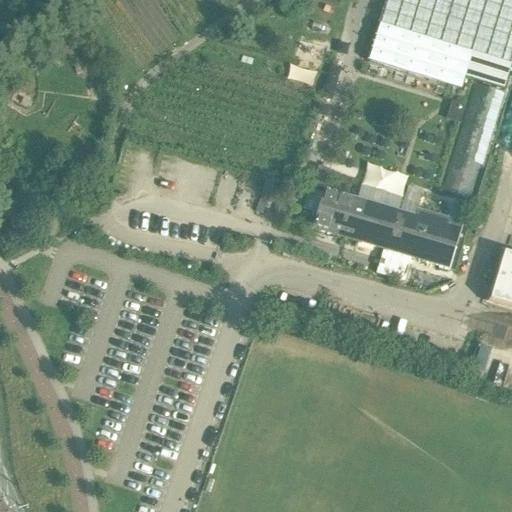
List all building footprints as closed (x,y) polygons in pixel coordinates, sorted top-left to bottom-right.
[(511,66),(511,61),(511,0),(387,0),(387,2),(379,26),(368,63),(453,88),(457,89),(461,90),(464,79),(503,91),(511,66)] [(38,50),(25,60),(30,67),(43,57),(38,50)] [(290,79),(313,83),(315,71),(292,67),(290,79)] [(0,94),(10,100),(18,87),(8,82),(0,94)] [(475,84),(442,192),(443,192),(472,201),(504,93),(475,84)] [(452,101),(448,118),(463,121),(466,104),(452,101)] [(287,190),(255,180),(244,217),(276,225),(287,190)] [(417,211),(415,218),(414,217),(414,218),(400,214),(400,213),(399,213),(398,214),(385,209),(384,208),(383,209),(370,205),(370,204),(369,204),(368,204),(355,200),(353,199),(353,200),(339,196),(340,195),(338,195),(325,191),(323,190),(322,192),(323,192),(319,205),(318,205),(318,206),(319,207),(316,214),(315,215),(316,216),(312,228),(311,230),(312,230),(312,229),(326,234),(327,234),(341,238),(341,239),(343,239),(356,243),(358,243),(372,247),(372,248),(373,248),(387,252),(388,252),(402,256),(403,257),(403,256),(418,260),(412,283),(442,293),(448,270),(449,271),(450,269),(449,268),(462,226),(463,226),(463,224),(461,223),(460,224),(448,220),(446,219),(417,211)] [(487,201),(477,198),(471,220),(480,223),(487,201)] [(487,303),(489,304),(511,310),(511,254),(502,251),(487,303)]
